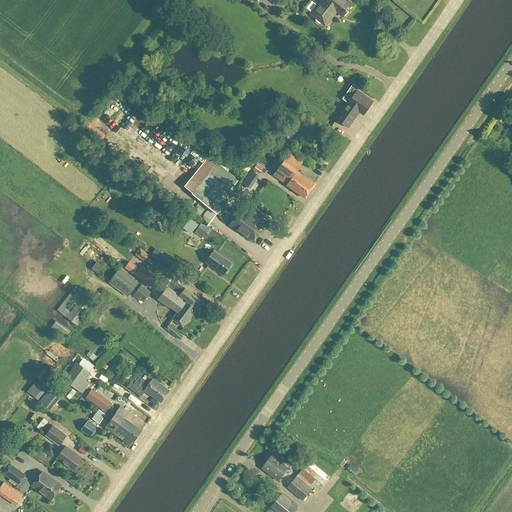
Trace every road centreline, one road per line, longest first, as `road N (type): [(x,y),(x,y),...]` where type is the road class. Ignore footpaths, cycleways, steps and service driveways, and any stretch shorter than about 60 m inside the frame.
road 1 (unclassified): [(99,511),(458,0)]
road 2 (tertiary): [(198,511),(511,68)]
